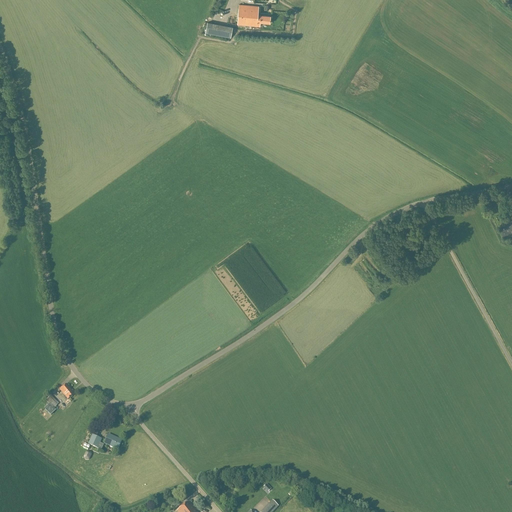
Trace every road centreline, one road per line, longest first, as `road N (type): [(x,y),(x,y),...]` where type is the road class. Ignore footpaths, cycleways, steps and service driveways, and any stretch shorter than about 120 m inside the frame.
road 1 (unclassified): [(135,406),(287,309),(377,223),(425,203),(511,186)]
road 2 (unclassified): [(135,406),(94,392),(58,338),(25,132),(0,47)]
road 3 (unclassified): [(220,511),(135,406)]
